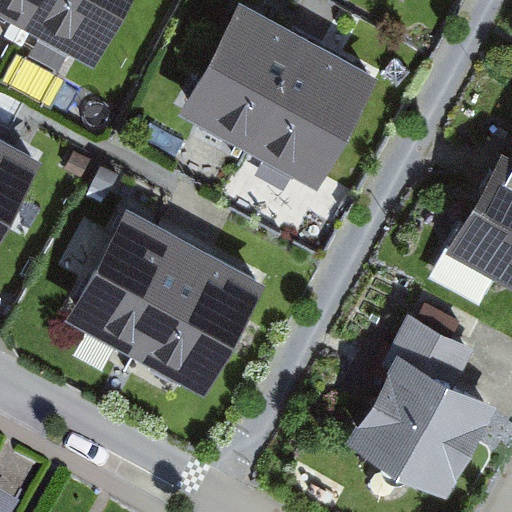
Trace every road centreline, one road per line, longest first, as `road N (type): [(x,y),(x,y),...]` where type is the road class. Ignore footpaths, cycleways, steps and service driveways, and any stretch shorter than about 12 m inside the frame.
road 1 (residential): [(227,502),(229,475),(315,304),(484,0)]
road 2 (residential): [(227,502),(0,372)]
